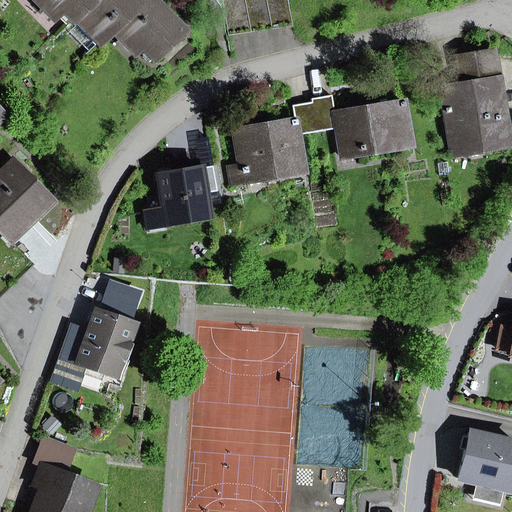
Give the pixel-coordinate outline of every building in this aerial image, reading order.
[(35,0),(53,19),(62,10),(72,20),(92,0),(35,0)] [(79,22),(98,42),(95,45),(96,45),(143,0),(141,0),(140,2),(138,0),(92,0),(72,20),(73,21),(76,19),(79,22)] [(153,59),(182,31),(152,0),(143,0),(96,45),(96,46),(112,31),(134,54),(141,47),(153,59)] [(222,0),(228,34),(292,24),(288,0),(222,0)] [(95,45),(98,42),(79,22),(69,32),(88,52),(95,45)] [(441,88),(451,146),(483,140),(485,150),(508,146),(491,52),(469,55),(474,82),(462,84),(441,88)] [(462,84),(474,82),(469,55),(457,57),(462,84)] [(311,99),(312,103),(317,132),(336,129),(340,150),(357,147),(358,156),(410,147),(402,101),(334,113),(331,96),(311,99)] [(297,136),(317,132),(312,103),(292,106),(294,119),(234,130),(240,166),(228,169),(230,178),(242,176),(243,183),(303,173),(297,136)] [(452,156),(485,150),(483,140),(451,146),(452,156)] [(342,158),(358,156),(357,147),(340,150),(342,158)] [(0,230),(10,241),(50,202),(11,162),(0,172),(0,230)] [(163,209),(165,225),(208,217),(204,194),(219,191),(214,166),(204,168),(205,173),(200,174),(199,169),(157,176),(163,209)] [(231,185),(243,183),(242,176),(230,178),(231,185)] [(145,212),(147,228),(165,225),(163,209),(145,212)] [(125,360),(131,345),(125,343),(132,325),(127,323),(133,306),(105,296),(99,313),(94,311),(76,363),(85,367),(104,373),(112,376),(113,377),(120,359),(125,360)] [(511,335),(511,329),(500,327),(496,349),(509,352),(511,335)] [(109,384),(119,388),(128,362),(125,360),(120,359),(113,377),(112,376),(109,384)] [(68,360),(60,381),(78,387),(82,375),(85,367),(76,363),(68,360)] [(82,375),(101,382),(104,373),(85,367),(82,375)] [(511,443),(468,433),(457,479),(511,492),(511,443)] [(36,461),(63,471),(71,451),(44,440),(36,461)] [(61,476),(63,471),(36,461),(34,466),(39,467),(61,476)] [(42,488),(32,511),(83,511),(93,488),(61,476),(39,467),(32,484),(42,488)]
